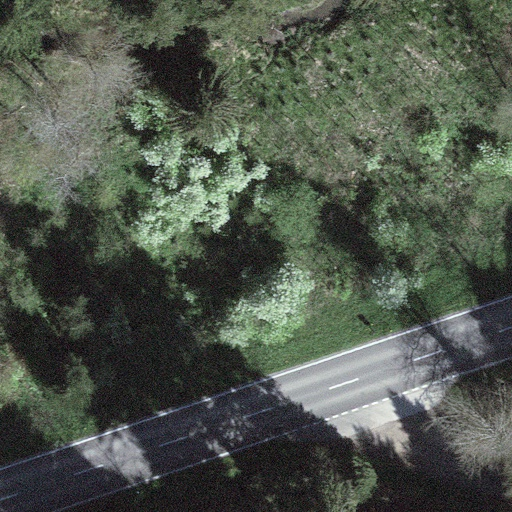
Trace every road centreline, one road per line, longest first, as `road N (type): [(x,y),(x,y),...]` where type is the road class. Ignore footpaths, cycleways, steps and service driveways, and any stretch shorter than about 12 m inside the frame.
road 1 (secondary): [(0,506),(370,373),(511,331)]
road 2 (track): [(370,373),(431,462),(511,487)]
